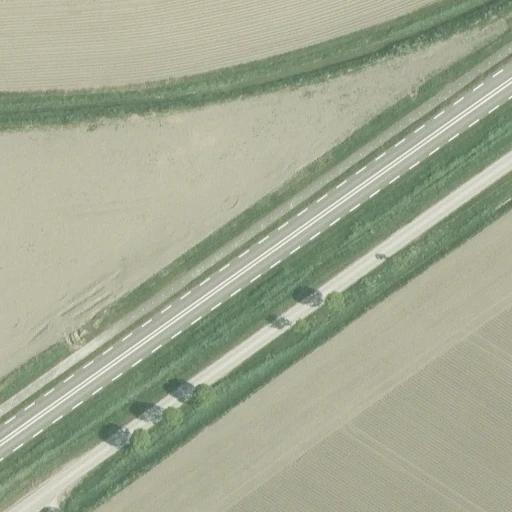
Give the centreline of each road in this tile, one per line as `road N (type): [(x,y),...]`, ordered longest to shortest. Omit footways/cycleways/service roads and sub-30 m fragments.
road 1 (secondary): [(0,444),(511,81)]
road 2 (unclassified): [(27,511),(511,161)]
